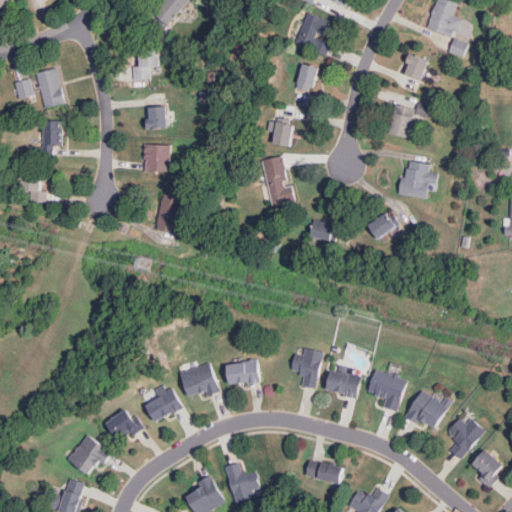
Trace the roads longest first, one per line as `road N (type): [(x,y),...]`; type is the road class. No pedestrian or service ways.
road 1 (residential): [(121,511),(139,482),(183,447),(223,426),(270,419),(392,447),(471,511)]
road 2 (residential): [(78,23),(107,115),(104,202)]
road 3 (residential): [(396,0),(358,87),(347,166)]
road 4 (residential): [(0,52),(72,27),(107,0)]
